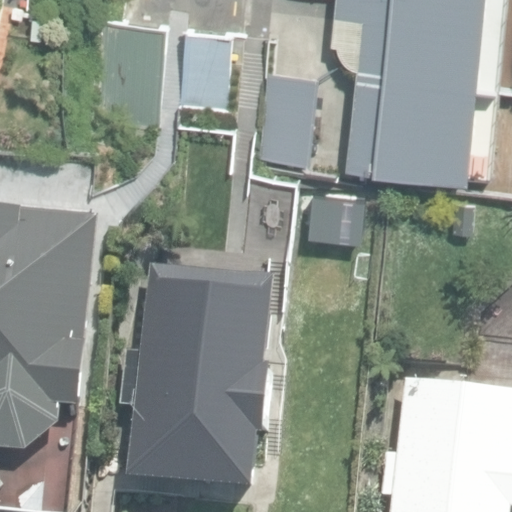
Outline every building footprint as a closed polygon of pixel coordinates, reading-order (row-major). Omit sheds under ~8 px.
[(472,178),(489,0),(340,0),(339,14),(363,17),(348,166),(472,178)] [(34,9),(30,42),(51,45),(56,12),(34,9)] [(109,113),(161,118),(169,27),(117,22),(109,113)] [(184,97),(232,101),(237,35),(189,31),(184,97)] [(313,162),(322,75),(268,70),(259,156),(313,162)] [(454,199),(452,230),(481,233),(483,201),(454,199)] [(86,410),(106,218),(106,217),(0,206),(0,450),(32,454),(65,427),(68,408),(86,410)] [(135,477),(261,489),(262,477),(271,473),(280,369),(275,369),(280,321),(239,317),(241,297),(219,295),(220,290),(154,284),(148,352),(133,351),(128,406),(141,408),(135,477)] [(508,511),(509,502),(511,502),(511,387),(405,375),(397,448),(387,447),(382,489),(391,490),(388,511),(508,511)]
